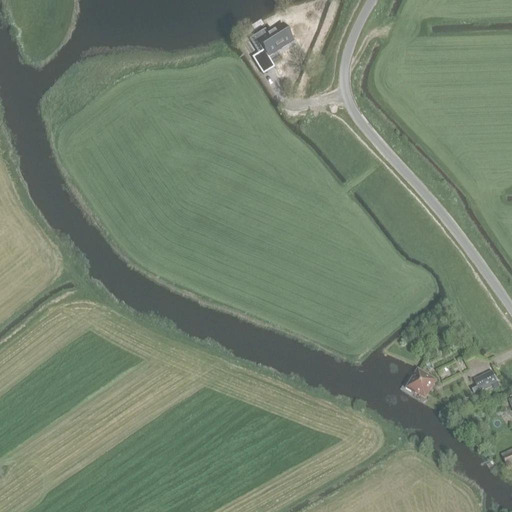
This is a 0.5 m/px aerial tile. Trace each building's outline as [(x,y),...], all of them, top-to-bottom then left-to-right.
[(283,24),(258,41),(269,57),(294,41),(283,24)] [(259,55),(252,59),(258,67),(264,63),(259,55)] [(416,393),(424,398),(434,382),(418,372),(413,380),(410,379),(404,389),(414,395),(416,393)] [(471,391),(473,395),(497,383),(491,372),(473,381),(477,388),(471,391)] [(511,450),(501,456),(506,467),(511,464),(511,450)]
